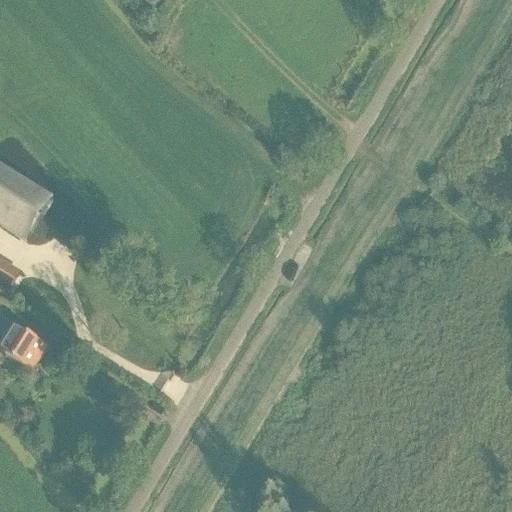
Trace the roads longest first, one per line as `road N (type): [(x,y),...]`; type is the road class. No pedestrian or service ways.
road 1 (unclassified): [(129,511),(436,0)]
road 2 (track): [(217,0),(300,87),(358,129)]
